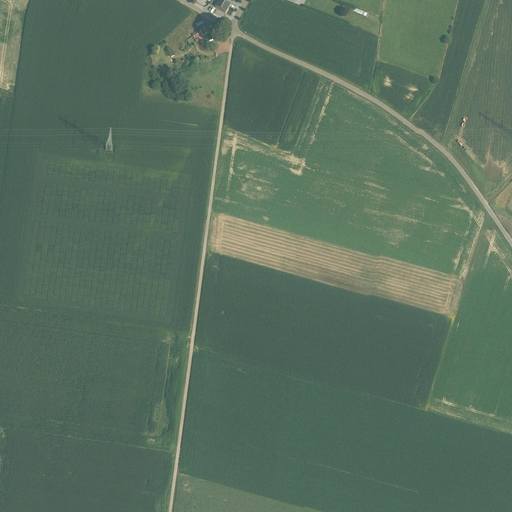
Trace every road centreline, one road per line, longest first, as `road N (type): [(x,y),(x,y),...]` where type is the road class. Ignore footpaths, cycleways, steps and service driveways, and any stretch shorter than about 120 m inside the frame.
road 1 (unclassified): [(233,29),(169,511)]
road 2 (unclassified): [(511,246),(427,139),(373,100),(233,29)]
